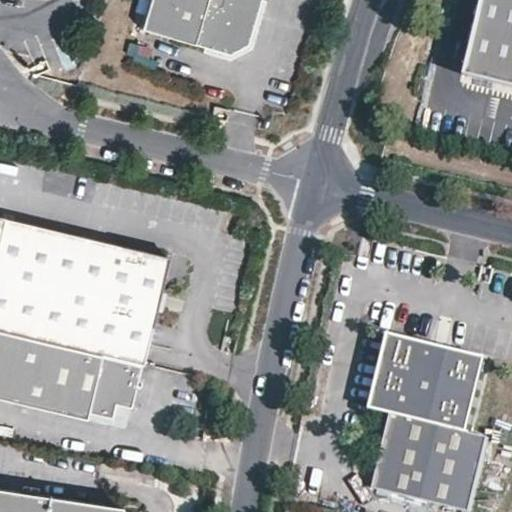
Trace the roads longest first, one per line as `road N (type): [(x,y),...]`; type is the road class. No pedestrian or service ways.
road 1 (residential): [(316,182),(245,511)]
road 2 (residential): [(0,100),(316,182)]
road 3 (residential): [(511,229),(316,182)]
road 4 (residential): [(367,0),(316,182)]
